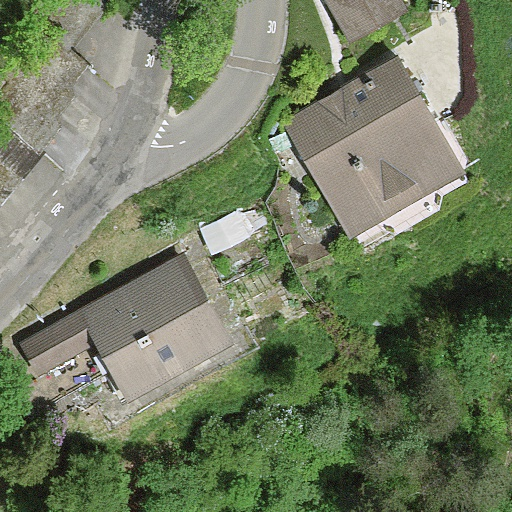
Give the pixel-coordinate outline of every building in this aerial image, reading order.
[(0,191),(36,148),(32,145),(54,119),(47,114),(67,90),(60,84),(80,61),(63,46),(101,0),(20,0),(13,8),(36,28),(0,70),(0,77),(7,84),(0,92),(0,191)] [(398,0),(331,0),(352,35),(402,7),(398,0)] [(398,60),(287,124),(356,243),(467,178),(398,60)] [(233,216),(206,228),(214,247),(241,234),(233,216)] [(186,262),(86,317),(125,388),(225,333),(186,262)] [(76,315),(27,343),(41,367),(90,339),(76,315)]
